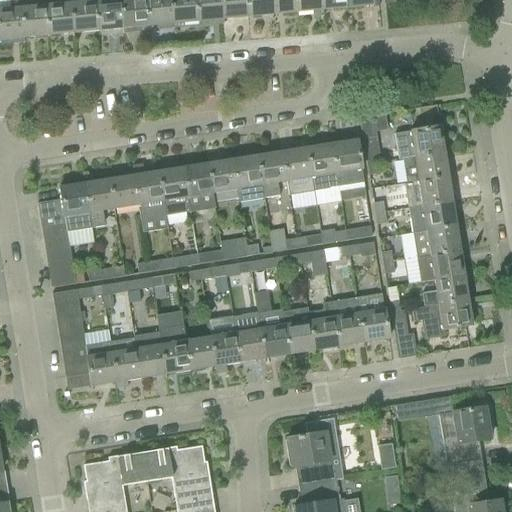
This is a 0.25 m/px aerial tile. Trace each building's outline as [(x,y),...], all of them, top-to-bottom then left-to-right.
[(0,45),(10,45),(13,42),(13,40),(22,40),(18,0),(8,0),(8,1),(0,2),(0,45)] [(43,0),(18,0),(22,40),(47,37),(43,0)] [(72,35),(68,0),(43,0),(47,37),(72,35)] [(97,33),(93,0),(68,0),(72,35),(97,33)] [(93,0),(97,33),(122,30),(119,0),(93,0)] [(119,0),(122,30),(131,29),(137,33),(147,32),(147,28),(144,0),(119,0)] [(144,0),(147,28),(147,32),(159,31),(164,26),(172,26),(169,0),(144,0)] [(169,0),(172,26),(180,25),(185,29),(197,28),(197,23),(194,0),(169,0)] [(194,0),(197,23),(197,28),(209,27),(212,22),(222,21),(219,0),(194,0)] [(219,0),(222,21),(246,19),(244,0),(219,0)] [(271,16),(269,0),(244,0),(246,19),(271,16)] [(269,0),(271,16),(296,14),(294,0),(269,0)] [(320,0),(294,0),(296,14),(321,12),(320,0)] [(320,0),(321,12),(346,10),(345,0),(320,0)] [(345,0),(346,10),(372,7),(370,0),(345,0)] [(365,166),(375,164),(380,164),(372,117),(358,119),(365,166)] [(397,161),(400,160),(443,153),(439,128),(409,133),(409,134),(393,136),(397,161)] [(355,141),(330,145),(337,188),(362,184),(355,141)] [(337,188),(330,145),(305,149),(310,179),(312,193),(328,191),(328,190),(337,188)] [(305,149),(281,153),(285,183),(288,197),(312,193),(310,179),(305,149)] [(281,153),(256,157),(263,200),(278,198),(276,185),(285,183),(281,153)] [(443,153),(400,160),(404,184),(416,182),(417,183),(447,178),(443,153)] [(263,200),(256,157),(231,161),(236,191),(238,204),(263,200)] [(231,161),(207,165),(211,195),(236,191),(231,161)] [(375,164),(365,166),(367,177),(377,175),(375,164)] [(182,169),(189,214),(201,212),(200,205),(213,203),(211,195),(207,165),(182,169)] [(131,169),(132,177),(132,176),(137,207),(139,224),(140,224),(145,223),(147,224),(151,219),(164,217),(157,173),(142,175),(141,168),(131,169)] [(189,214),(182,169),(157,173),(164,217),(188,213),(189,214)] [(132,177),(108,180),(113,211),(137,207),(132,176),(132,177)] [(417,183),(420,207),(407,209),(407,210),(451,203),(447,178),(417,183)] [(113,211),(108,180),(83,184),(90,230),(103,228),(101,213),(113,211)] [(90,230),(83,184),(58,188),(60,201),(62,214),(64,226),(65,234),(66,234),(90,230)] [(62,214),(60,201),(36,205),(38,217),(62,214)] [(373,215),(383,214),(381,203),(372,204),(373,215)] [(455,227),(451,203),(407,210),(411,234),(455,227)] [(62,214),(38,217),(40,229),(64,226),(62,214)] [(383,214),(373,215),(375,226),(385,224),(383,214)] [(64,226),(40,229),(42,241),(67,237),(66,234),(65,234),(64,226)] [(455,227),(411,234),(415,259),(459,252),(455,227)] [(369,228),(344,232),(345,242),(371,238),(369,228)] [(344,232),(319,236),(321,246),(345,242),(344,232)] [(67,237),(42,241),(44,253),(68,249),(67,237)] [(270,239),(272,252),(281,251),(279,238),(270,239)] [(305,239),(295,240),(296,250),(307,249),(305,239)] [(296,250),(295,240),(284,242),(285,252),(296,250)] [(357,247),(346,248),(348,258),(361,256),(360,246),(357,247)] [(256,247),(245,248),(247,258),(258,256),(256,247)] [(245,248),(220,252),(221,262),(236,260),(247,258),(245,248)] [(348,258),(346,248),(336,250),(337,260),(348,258)] [(70,261),(68,249),(44,253),(46,265),(70,261)] [(220,252),(196,256),(197,266),(221,262),(220,252)] [(381,265),(391,263),(389,252),(379,254),(381,265)] [(459,252),(415,259),(417,269),(430,267),(432,282),(463,277),(459,252)] [(309,264),(308,254),(297,256),(299,266),(309,264)] [(197,266),(196,256),(185,258),(186,268),(197,266)] [(299,266),(297,256),(272,260),(273,270),(299,266)] [(72,273),(70,261),(46,265),(48,277),(72,273)] [(157,262),(146,264),(148,274),(159,272),(157,262)] [(258,262),(248,264),(249,274),(260,272),(258,262)] [(393,274),(391,263),(381,265),(383,275),(393,274)] [(148,274),(146,264),(136,266),(137,276),(148,274)] [(249,274),(248,264),(237,266),(238,276),(249,274)] [(122,268),(108,270),(97,272),(99,282),(123,278),(122,268)] [(222,268),(209,270),(198,272),(200,282),(224,278),(222,268)] [(99,282),(97,272),(86,274),(88,283),(99,282)] [(200,282),(198,272),(187,274),(189,283),(200,282)] [(72,273),(48,277),(50,289),(74,286),(73,277),(72,273)] [(73,277),(74,286),(83,284),(82,275),(73,277)] [(174,286),(173,276),(149,280),(150,290),(174,286)] [(463,277),(432,282),(434,294),(420,296),(423,309),(467,302),(463,277)] [(150,290),(149,280),(138,281),(140,291),(150,290)] [(124,284),(110,286),(100,288),(101,297),(103,310),(112,308),(110,296),(126,293),(124,284)] [(101,297),(100,288),(81,291),(82,300),(101,297)] [(52,307),(77,303),(75,291),(50,295),(52,307)] [(256,292),(256,310),(271,311),(271,292),(256,292)] [(387,341),(382,310),(380,295),(355,299),(362,345),(387,341)] [(362,345),(355,299),(330,303),(337,349),(362,345)] [(389,314),(399,312),(397,301),(387,303),(389,314)] [(467,302),(423,309),(411,311),(413,323),(421,322),(424,341),(444,338),(443,331),(471,327),(467,302)] [(77,303),(52,307),(54,320),(79,316),(77,303)] [(307,314),(306,310),(312,353),(337,349),(330,303),(322,304),(319,312),(307,314)] [(312,353),(306,310),(281,314),(283,326),(288,356),(312,353)] [(269,314),(256,316),(258,330),(263,360),(288,356),(283,326),(281,314),(281,312),(269,314)] [(399,312),(389,314),(391,325),(393,340),(407,338),(407,337),(403,313),(399,313),(399,312)] [(79,316),(54,320),(56,332),(81,328),(79,316)] [(222,336),(220,321),(206,323),(209,338),(215,374),(224,373),(224,367),(238,364),(234,334),(222,336)] [(182,327),(157,331),(157,333),(164,376),(189,372),(184,342),(182,327)] [(81,328),(56,332),(58,343),(83,340),(81,328)] [(258,330),(234,334),(238,364),(263,360),(258,330)] [(157,333),(133,337),(133,340),(139,380),(164,376),(157,333)] [(209,338),(184,342),(189,372),(213,368),(214,375),(215,374),(209,338)] [(84,348),(83,340),(58,343),(60,355),(84,352),(83,348),(84,348)] [(139,380),(133,340),(121,342),(122,352),(110,354),(114,384),(115,390),(126,388),(125,382),(139,380)] [(108,344),(84,348),(83,348),(84,352),(86,364),(88,376),(90,388),(114,384),(110,354),(108,344)] [(86,364),(84,352),(60,355),(62,368),(86,364)] [(88,376),(86,364),(62,368),(64,379),(88,376)] [(483,409),(453,414),(451,397),(431,400),(434,417),(438,416),(448,478),(460,476),(458,464),(477,461),(474,443),(488,441),(483,409)] [(338,460),(335,441),(334,433),(285,440),(290,469),(298,467),(301,487),(335,482),(331,461),(338,460)] [(392,444),(378,446),(381,469),(395,467),(392,444)] [(175,448),(141,454),(145,484),(170,480),(175,511),(188,510),(186,496),(207,493),(206,482),(208,481),(205,464),(203,464),(200,448),(175,452),(175,448)] [(145,484),(141,454),(107,459),(107,463),(82,467),(85,483),(82,483),(85,501),(88,501),(89,511),(111,508),(111,511),(124,511),(121,487),(145,484)] [(482,473),(460,476),(448,478),(452,511),(499,511),(498,502),(484,504),(481,487),(484,487),(482,473)] [(395,477),(383,479),(384,490),(397,489),(395,477)] [(300,507),(292,509),(292,511),(342,511),(341,503),(341,502),(338,502),(337,493),(335,482),(301,487),(304,507),(300,507)]
